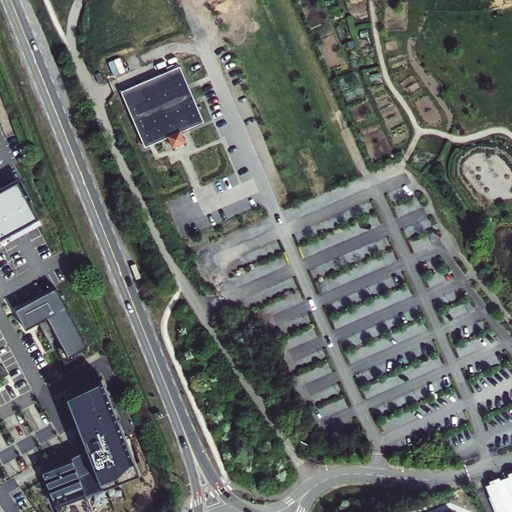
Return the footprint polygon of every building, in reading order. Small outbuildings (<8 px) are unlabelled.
[(168,73),(121,93),(144,149),(167,139),(171,149),(184,143),(180,133),(203,123),(179,68),(174,70),(173,66),(166,69),(168,73)] [(0,239),(38,219),(19,183),(0,193),(0,239)] [(413,226),(417,234),(432,226),(428,218),(413,226)] [(89,348),(57,289),(16,311),(27,331),(40,324),(48,320),(54,329),(63,346),(70,358),(78,354),(89,348)] [(48,320),(40,324),(45,334),(54,329),(48,320)] [(70,358),(63,346),(58,349),(66,364),(80,357),(78,354),(70,358)] [(2,363),(0,364),(0,366),(3,372),(0,372),(0,379),(9,375),(2,363)] [(140,478),(104,382),(67,396),(89,452),(43,474),(57,511),(91,511),(86,499),(140,478)] [(511,511),(511,475),(487,485),(497,511),(511,511)]
